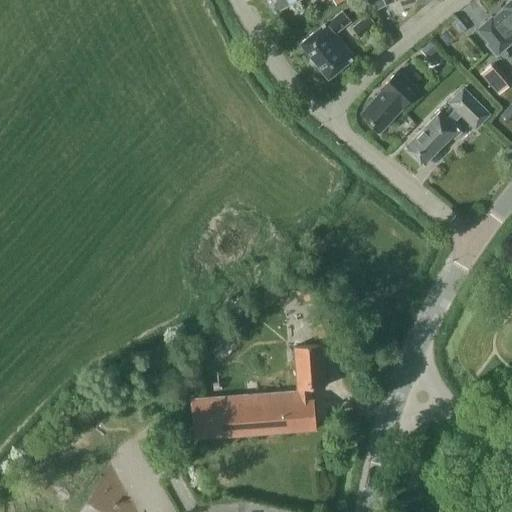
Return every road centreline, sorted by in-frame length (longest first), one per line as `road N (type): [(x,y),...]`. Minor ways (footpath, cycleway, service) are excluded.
road 1 (residential): [(475,242),(325,116)]
road 2 (residential): [(325,116),(453,0)]
road 3 (tertiary): [(402,379),(475,242)]
road 4 (residential): [(325,116),(266,53),(238,0)]
road 5 (tertiary): [(367,511),(402,379)]
road 6 (unclassified): [(511,438),(402,379)]
